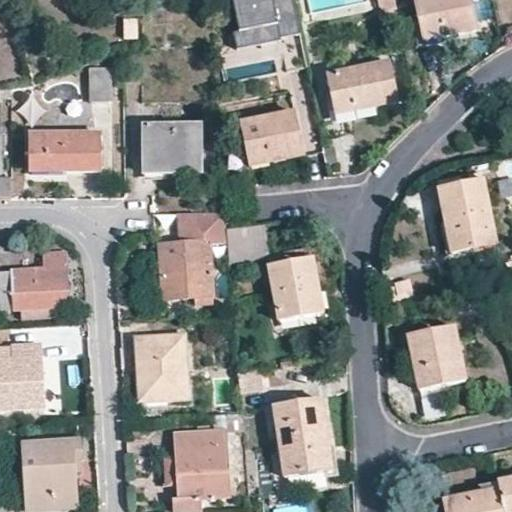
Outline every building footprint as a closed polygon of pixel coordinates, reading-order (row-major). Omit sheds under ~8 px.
[(230,0),(238,31),(230,33),(234,48),(298,34),(290,0),(230,0)] [(376,0),(380,17),(397,14),(393,0),(376,0)] [(413,0),(422,42),(476,31),(469,0),(413,0)] [(148,14),(141,14),(143,27),(149,26),(148,14)] [(396,104),(388,64),(334,74),(337,86),(328,87),(334,117),(396,104)] [(89,103),(109,103),(110,70),(90,69),(89,103)] [(334,74),(326,77),(328,87),(337,86),(334,74)] [(0,99),(10,98),(10,90),(0,91),(0,99)] [(303,157),(294,113),(240,124),(249,168),(303,157)] [(201,174),(201,125),(142,126),(141,174),(201,174)] [(29,135),(28,173),(99,173),(99,135),(29,135)] [(437,189),(444,219),(451,255),(472,252),(495,247),(482,181),(437,189)] [(222,214),(211,214),(178,214),(181,245),(159,247),(163,300),(194,298),(195,304),(212,303),(208,244),(227,242),(225,214),(222,214)] [(262,231),(245,234),(249,257),(265,254),(262,231)] [(38,260),(38,272),(9,274),(10,311),(57,308),(57,301),(68,301),(66,256),(45,256),(44,261),(38,260)] [(277,322),(321,314),(311,260),(268,268),(277,322)] [(9,274),(0,274),(0,311),(10,311),(9,274)] [(233,315),(219,316),(220,331),(234,330),(233,315)] [(452,328),(407,337),(418,391),(463,382),(452,328)] [(183,336),(135,339),(138,395),(165,395),(165,402),(187,400),(183,336)] [(41,387),(33,388),(33,362),(39,362),(39,349),(0,351),(0,409),(42,408),(41,387)] [(39,362),(33,362),(33,388),(41,387),(47,387),(45,362),(39,362)] [(261,390),(259,373),(238,376),(239,394),(261,390)] [(138,395),(138,403),(165,402),(165,395),(138,395)] [(320,400),(274,407),(283,479),(330,472),(320,400)] [(175,436),(176,458),(165,459),(166,487),(179,486),(180,499),(175,500),(175,511),(190,511),(198,511),(199,499),(227,498),(223,433),(241,432),(239,414),(212,417),(213,434),(175,436)] [(77,443),(23,446),(27,511),(75,508),(73,471),(72,462),(79,461),(77,443)] [(511,511),(511,479),(497,483),(497,484),(503,511),(511,511)] [(443,511),(503,511),(497,484),(481,487),(482,492),(451,499),(452,506),(443,508),(443,511)] [(441,501),(443,508),(452,506),(451,499),(441,501)]
